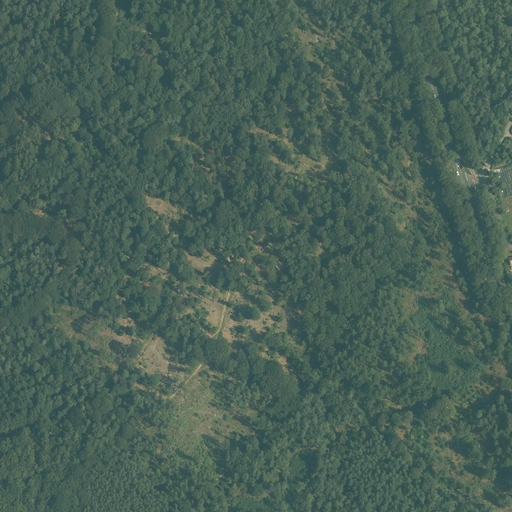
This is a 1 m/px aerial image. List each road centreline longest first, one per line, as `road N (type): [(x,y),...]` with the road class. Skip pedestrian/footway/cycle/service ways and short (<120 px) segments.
road 1 (track): [(206,358),(235,272),(301,166),(304,88),(283,46),(241,14),(157,15),(106,0)]
road 2 (primary): [(462,182),(405,0)]
road 3 (primary): [(511,345),(462,182)]
road 4 (track): [(104,0),(118,31),(136,39),(173,31),(194,0)]
